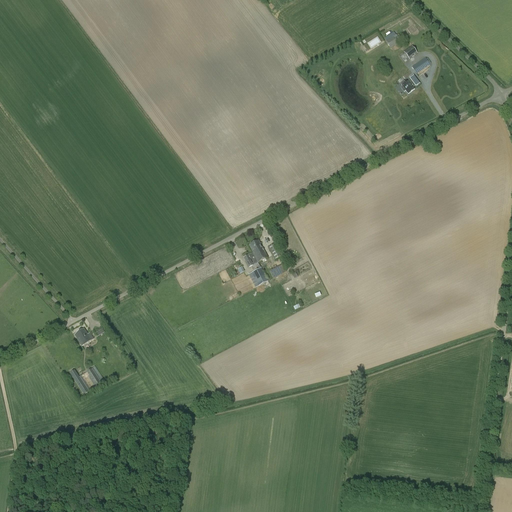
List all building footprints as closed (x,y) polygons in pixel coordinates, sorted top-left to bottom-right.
[(391,49),(401,42),(396,35),(395,36),(386,42),(391,49)] [(409,60),(418,54),(412,46),(404,53),(409,60)] [(416,74),(430,65),(426,58),(412,68),(416,74)] [(408,95),(415,90),(408,82),(402,87),(408,95)] [(254,256),(258,264),(267,258),(258,241),(249,246),(253,254),(254,255),(254,256)] [(268,248),(275,262),(283,258),(278,248),(276,243),(268,248)] [(254,255),(253,254),(244,259),(249,268),(258,264),(254,256),(254,255)] [(273,279),(287,272),(283,265),(269,272),(273,279)] [(258,287),(268,282),(261,269),(252,274),(258,287)] [(98,337),(105,333),(102,329),(95,333),(98,337)] [(82,347),(91,341),(84,330),(75,336),(82,347)] [(105,382),(95,367),(82,376),(92,391),(105,382)]
